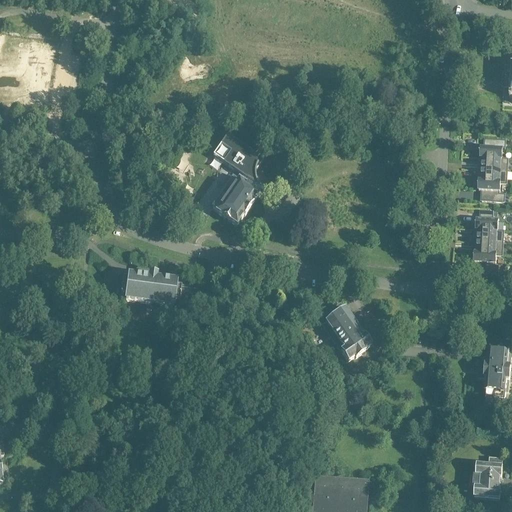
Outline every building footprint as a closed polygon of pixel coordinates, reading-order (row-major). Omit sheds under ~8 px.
[(246,35),(234,36),(235,57),(247,56),(247,61),(255,61),(254,47),(247,48),(246,35)] [(264,49),(264,63),(271,63),(271,58),(286,58),(287,47),(285,47),(285,35),(271,35),(271,49),(264,49)] [(222,50),(216,50),(217,64),(224,63),(224,58),(235,57),(234,36),(221,37),(222,50)] [(308,48),(307,59),(322,60),(322,65),(330,65),(330,51),(323,51),(324,36),(310,36),(310,48),(308,48)] [(191,55),(184,57),(186,70),(194,69),(193,64),(208,61),(206,50),(204,51),(202,39),(189,41),(191,55)] [(340,51),(339,64),(346,65),(347,60),(359,61),(361,40),(348,39),(347,51),(340,51)] [(361,40),(359,61),(370,63),(370,67),(377,68),(379,55),(372,54),(373,41),(361,40)] [(165,45),(153,46),(156,68),(167,66),(168,71),(175,70),(173,56),(167,57),(165,45)] [(390,59),(387,72),(395,73),(396,68),(410,71),(412,60),(410,60),(413,48),(399,45),(397,60),(390,59)] [(142,61),(135,62),(137,75),(145,74),(144,69),(156,68),(153,46),(140,48),(142,61)] [(18,51),(17,62),(27,63),(25,76),(55,80),(58,57),(18,51)] [(511,66),(505,66),(503,105),(511,105),(511,66)] [(21,81),(18,104),(28,105),(27,112),(46,115),(47,103),(44,102),(46,92),(35,90),(36,83),(21,81)] [(12,116),(11,128),(20,129),(18,143),(46,147),(48,129),(38,128),(39,120),(12,116)] [(277,142),(269,136),(262,146),(270,151),(277,142)] [(256,176),(257,172),(258,173),(264,163),(227,138),(213,159),(244,180),(241,184),(233,178),(211,211),(216,215),(216,216),(223,221),(223,222),(230,226),(238,231),(245,220),(246,220),(254,208),(253,208),(261,197),(258,195),(260,191),(262,193),(264,195),(265,194),(262,192),(260,189),(258,186),(257,183),(256,179),(256,176)] [(349,140),(331,167),(340,173),(334,182),(360,200),(357,204),(370,213),(395,179),(369,162),(373,157),(349,140)] [(481,160),(502,161),(502,160),(502,152),(502,149),(505,150),(506,142),(485,141),(484,148),(485,148),(485,151),(481,150),(481,160)] [(6,151),(4,159),(12,160),(10,176),(34,179),(38,155),(6,151)] [(502,161),(481,160),(481,165),(479,165),(478,172),(507,173),(508,161),(502,161)] [(507,173),(478,172),(478,178),(485,179),(485,184),(501,185),(507,185),(507,173)] [(501,185),(485,184),(479,183),(479,193),(483,193),(482,196),(481,196),(481,202),(494,203),(494,197),(499,197),(499,194),(500,194),(501,185)] [(476,231),(498,233),(498,224),(497,224),(498,220),(493,220),(493,214),(480,213),(480,219),(481,219),(481,223),(477,222),(476,231)] [(498,233),(476,231),(476,232),(477,232),(477,237),(475,237),(474,243),(503,245),(504,233),(498,233)] [(503,245),(474,243),(474,250),(476,250),(476,255),(475,255),(496,257),(502,257),(503,245)] [(496,257),(475,255),(474,265),(478,265),(478,268),(477,268),(477,274),(498,275),(498,268),(495,268),(495,266),(496,266),(496,257)] [(148,274),(148,276),(147,278),(128,275),(127,281),(123,280),(121,296),(125,297),(125,302),(147,305),(146,311),(159,312),(160,307),(172,309),(172,313),(194,316),(197,291),(180,289),(176,289),(177,282),(157,279),(157,277),(157,276),(148,274)] [(211,289),(210,297),(220,298),(221,291),(211,289)] [(358,330),(355,327),(355,324),(353,320),(351,320),(344,310),(324,324),(321,326),(339,353),(340,353),(347,364),(354,359),(355,361),(366,353),(365,352),(371,348),(364,337),(363,338),(358,330)] [(480,366),(479,380),(487,381),(486,400),(495,401),(504,402),(505,402),(505,394),(508,394),(509,383),(510,383),(511,369),(510,369),(511,357),(508,357),(509,348),(508,348),(508,349),(500,348),(499,347),(499,348),(490,347),(489,355),(488,367),(480,366)] [(328,379),(336,373),(331,367),(324,373),(328,379)] [(15,389),(14,395),(34,397),(36,384),(28,383),(27,390),(15,389)] [(500,492),(501,481),(503,482),(503,470),(503,462),(490,461),(489,469),(477,468),(476,478),(474,478),(473,492),(475,492),(474,502),(501,504),(501,492),(500,492)] [(374,487),(391,486),(391,474),(373,475),(374,487)] [(311,511),(366,511),(368,485),(314,481),(311,511)]
